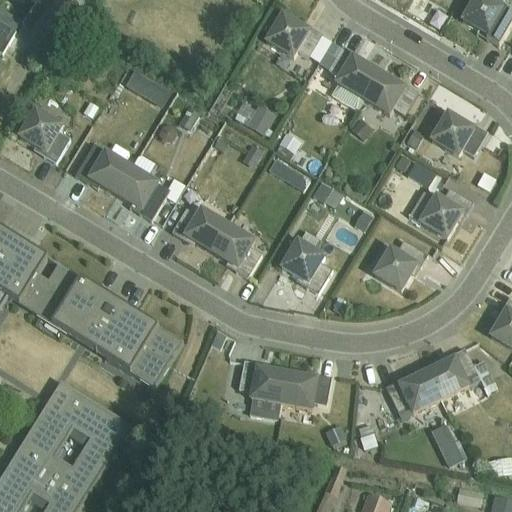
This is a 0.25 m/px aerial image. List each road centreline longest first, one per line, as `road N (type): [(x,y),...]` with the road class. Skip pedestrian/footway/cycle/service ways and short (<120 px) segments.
road 1 (residential): [(0,180),(246,325),(359,344),(415,333),(446,315),(511,222)]
road 2 (residential): [(511,109),(343,0)]
road 3 (unclassified): [(61,0),(0,106)]
